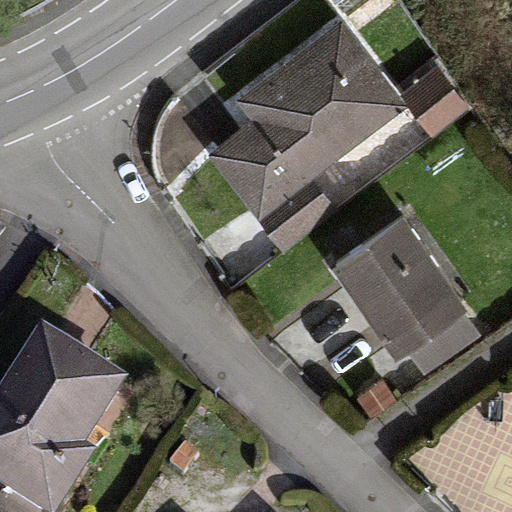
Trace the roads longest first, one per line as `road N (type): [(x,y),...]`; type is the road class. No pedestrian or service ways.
road 1 (residential): [(388,511),(68,179),(24,89)]
road 2 (secondary): [(170,0),(24,89)]
